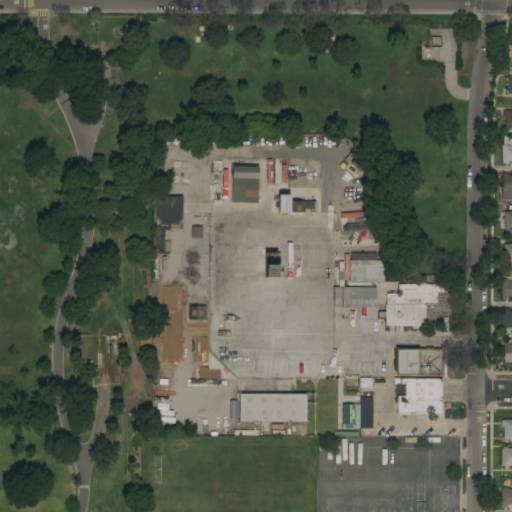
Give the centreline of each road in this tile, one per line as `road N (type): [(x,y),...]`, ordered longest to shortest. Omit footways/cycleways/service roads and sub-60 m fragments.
road 1 (residential): [(27,0),(33,36),(92,168),(96,198),(95,225),(62,308),(58,354),(61,412),(85,483),(82,511)]
road 2 (residential): [(475,511),(472,130),(495,0)]
road 3 (residential): [(353,0),(511,1)]
